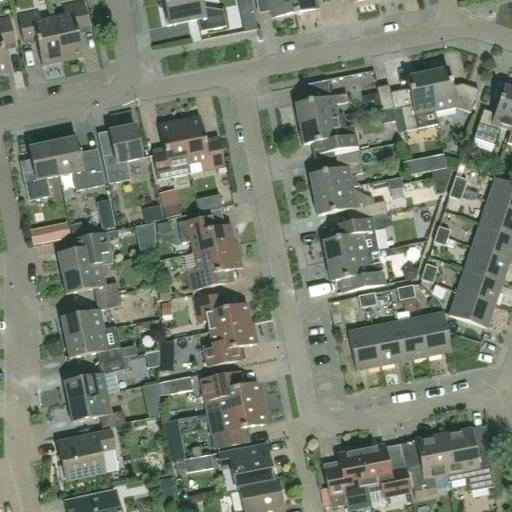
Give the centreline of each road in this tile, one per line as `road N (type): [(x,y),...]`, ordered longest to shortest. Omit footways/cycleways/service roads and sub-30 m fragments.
road 1 (residential): [(312,431),(239,71)]
road 2 (residential): [(22,511),(14,484),(19,243),(0,170)]
road 3 (residential): [(239,71),(454,29)]
road 4 (residential): [(312,431),(494,395)]
road 5 (residential): [(0,120),(133,91)]
